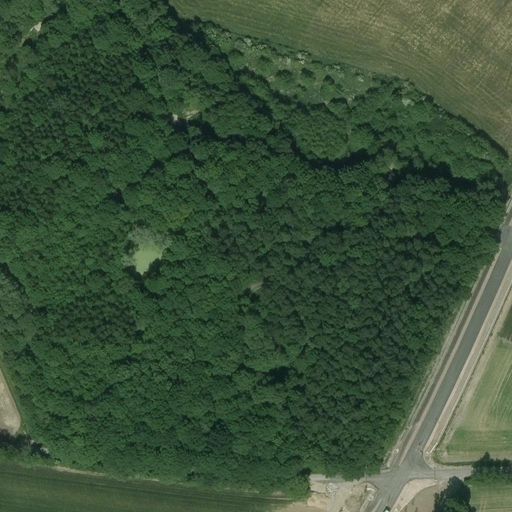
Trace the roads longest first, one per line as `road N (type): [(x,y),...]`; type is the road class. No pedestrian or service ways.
road 1 (unclassified): [(0,445),(264,482),(399,475)]
road 2 (tertiary): [(399,475),(511,234)]
